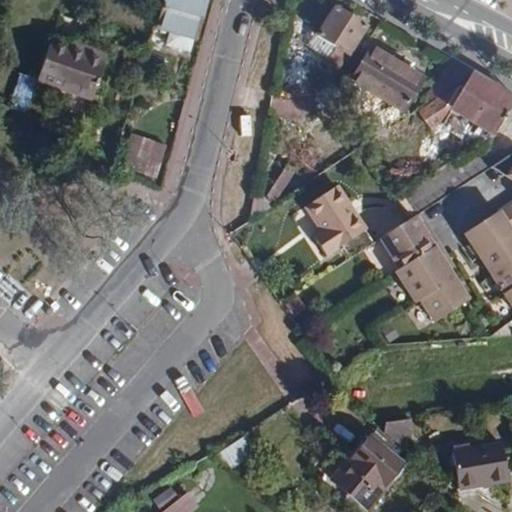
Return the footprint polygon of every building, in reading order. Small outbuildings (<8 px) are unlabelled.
[(205,0),(166,0),(157,29),(169,33),(165,48),(187,55),(192,39),(194,40),(205,0)] [(326,5),(303,42),(338,63),(361,27),(326,5)] [(49,44),(36,82),(92,101),(107,57),(85,50),(83,56),(70,52),(49,44)] [(362,46),(340,84),(396,116),(419,76),(389,58),(388,60),(362,46)] [(310,98),(315,70),(285,65),(280,93),(310,98)] [(511,103),(511,98),(473,75),(452,111),(492,136),(511,103)] [(511,152),(501,160),(511,167),(511,166),(511,152)] [(317,245),(358,220),(334,182),(301,202),(317,228),(309,233),(317,245)] [(511,200),(462,232),(511,310),(511,233),(511,232),(511,200)] [(365,232),(389,228),(386,205),(362,208),(365,232)] [(412,217),(406,220),(378,239),(397,268),(393,271),(413,302),(417,300),(431,321),(465,299),(445,269),(438,258),(444,255),(429,232),(424,235),(417,225),(412,217)] [(362,225),(358,220),(317,245),(321,252),(362,225)] [(30,252),(0,289),(0,290),(13,300),(43,262),(30,252)] [(511,358),(494,359),(495,383),(511,382),(511,358)] [(409,422),(384,425),(383,434),(403,449),(407,444),(403,440),(404,430),(410,430),(409,422)] [(366,511),(404,464),(370,436),(332,481),(366,511)] [(242,440),(217,457),(232,469),(252,456),(242,440)] [(457,491),(507,484),(500,445),(452,453),(457,491)] [(193,511),(201,506),(190,491),(163,511),(193,511)]
